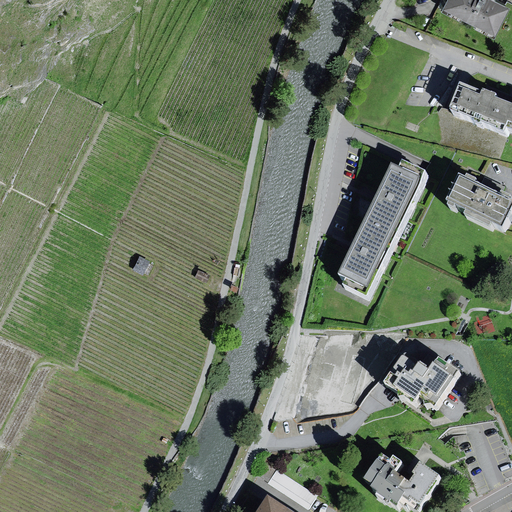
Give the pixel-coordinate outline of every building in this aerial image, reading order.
[(505,0),(446,0),(444,6),(495,32),(510,2),(505,0)] [(469,91),(459,118),(511,138),(511,108),(504,105),(505,101),(493,97),(491,100),(469,91)] [(399,172),(345,282),(375,296),(381,284),(383,285),(434,181),(410,169),(407,175),(399,172)] [(470,183),(454,212),(461,215),(463,211),(474,217),(471,222),(497,236),(500,231),(511,236),(511,233),(511,199),(510,199),(509,202),(503,199),(507,191),(493,183),(488,192),(483,189),(484,187),(475,182),(474,185),(470,183)] [(149,262),(140,257),(134,269),(143,273),(149,262)] [(199,271),(196,278),(206,282),(209,275),(199,271)] [(332,380),(347,388),(363,356),(351,350),(350,353),(338,347),(335,352),(326,347),(317,365),(335,374),(332,380)] [(412,359),(390,390),(422,412),(428,403),(443,413),(466,378),(446,365),(438,376),(412,359)] [(353,386),(342,403),(353,410),(364,393),(353,386)] [(426,511),(447,484),(428,470),(420,481),(423,483),(418,490),(401,478),(408,469),(400,463),(398,466),(390,461),(371,487),(379,493),(377,496),(396,509),(397,507),(404,511),(409,506),(417,511),(423,511),(425,511),(426,511)] [(277,471),(270,483),(309,508),(317,496),(277,471)] [(289,511),(267,498),(258,511),(289,511)]
